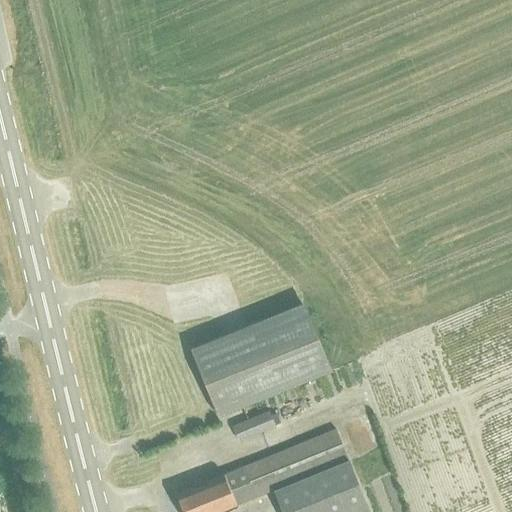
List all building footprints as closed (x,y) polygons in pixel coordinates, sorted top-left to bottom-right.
[(189,348),(216,415),(328,370),(301,303),(189,348)] [(268,410),(232,425),(238,440),(274,425),(268,410)] [(217,476),(230,506),(272,488),(347,458),(348,457),(335,428),(217,476)] [(371,511),(347,458),(272,488),(283,511),(371,511)] [(182,511),(214,511),(230,506),(217,476),(175,494),(182,511)]
